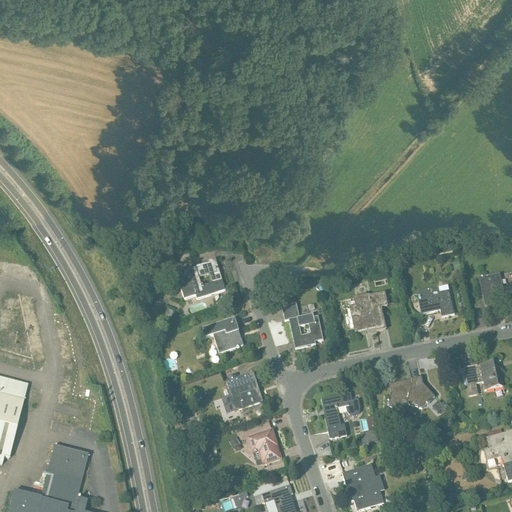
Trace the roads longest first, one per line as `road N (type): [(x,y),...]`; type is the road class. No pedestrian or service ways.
road 1 (primary): [(156,511),(130,387),(96,295),(0,157)]
road 2 (primary): [(0,179),(57,258),(98,343),(140,511)]
road 3 (unclassified): [(284,385),(511,330)]
road 4 (track): [(303,270),(511,241)]
road 5 (unclassified): [(327,511),(284,385)]
road 6 (unclassified): [(284,385),(248,283),(248,269),(257,267)]
